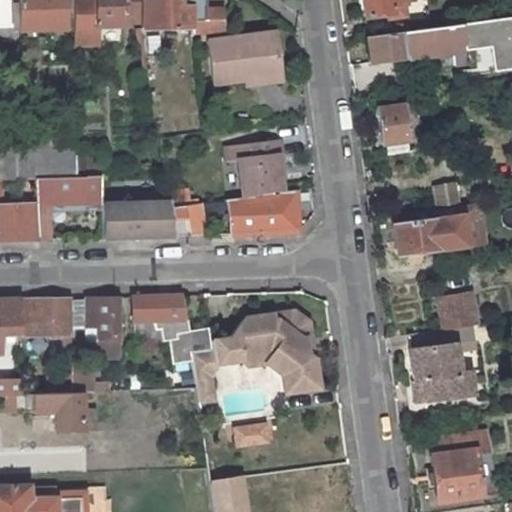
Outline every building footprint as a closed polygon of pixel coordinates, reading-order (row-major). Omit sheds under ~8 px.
[(12,0),(0,0),(0,27),(13,27),(12,0)] [(17,0),(18,31),(54,29),(63,29),(63,3),(72,3),(71,0),(17,0)] [(71,0),(72,3),(72,39),(72,46),(96,45),(96,28),(122,26),(122,24),(139,23),(137,0),(71,0)] [(180,0),(141,0),(141,28),(189,27),(189,35),(221,34),(220,7),(190,8),(181,8),(180,0)] [(359,0),(360,7),(363,9),(364,15),(393,11),(392,6),(405,4),(405,1),(404,0),(359,0)] [(63,29),(54,29),(54,40),(72,39),(72,3),(63,3),(63,29)] [(394,17),(407,15),(405,4),(392,6),(393,11),(394,17)] [(462,48),(459,24),(366,38),(369,64),(451,53),(453,65),(485,61),(483,45),(462,48)] [(243,76),(278,71),(273,32),(206,42),(211,84),(244,79),(243,76)] [(245,85),(279,80),(278,71),(243,76),(244,79),(245,85)] [(402,100),(402,105),(375,108),(380,145),(385,144),(406,141),(406,140),(418,139),(413,103),(407,104),(407,100),(402,100)] [(24,125),(1,126),(2,131),(4,179),(26,179),(25,148),(25,138),(24,125)] [(25,138),(25,148),(74,147),(73,137),(25,138)] [(273,141),(224,147),(226,162),(236,161),(241,197),(280,192),(278,178),(275,156),(273,141)] [(407,152),(406,141),(385,144),(386,155),(407,152)] [(26,179),(33,179),(74,177),(74,161),(74,147),(25,148),(26,179)] [(74,161),(74,177),(93,177),(93,166),(92,160),(74,161)] [(100,176),(103,176),(103,166),(93,166),(93,177),(100,176)] [(74,177),(33,179),(36,206),(37,237),(38,241),(51,240),(49,212),(49,204),(100,202),(101,202),(100,176),(93,177),(74,177)] [(455,185),(434,188),(437,205),(457,202),(455,185)] [(190,205),(187,190),(167,193),(169,208),(190,205)] [(241,197),(226,200),(230,235),(297,231),(296,213),(296,201),(295,190),(280,192),(241,197)] [(101,210),(102,239),(172,236),(170,222),(168,209),(167,202),(129,203),(129,198),(122,198),(123,204),(100,204),(101,210)] [(100,202),(49,204),(49,212),(101,210),(100,204),(100,202)] [(477,203),(459,206),(465,246),(482,243),(477,203)] [(170,222),(184,220),(187,236),(203,235),(199,204),(190,205),(169,208),(168,209),(170,222)] [(36,206),(0,207),(0,242),(32,241),(32,238),(37,237),(36,206)] [(459,206),(390,215),(396,255),(465,246),(459,206)] [(184,220),(170,222),(172,236),(187,236),(184,220)] [(470,293),(437,298),(443,330),(470,326),(475,325),(470,293)] [(181,296),(131,297),(132,322),(185,320),(181,296)] [(120,298),(87,299),(87,309),(84,309),(83,326),(97,326),(97,357),(119,357),(120,298)] [(20,334),(20,337),(61,336),(62,349),(69,348),(69,336),(70,336),(70,327),(70,299),(20,301),(20,334)] [(87,299),(70,299),(70,327),(83,326),(84,309),(87,309),(87,299)] [(20,301),(0,301),(0,334),(20,334),(20,301)] [(229,338),(210,341),(211,350),(190,353),(195,387),(197,402),(206,401),(205,396),(212,395),(209,378),(215,370),(214,364),(239,360),(244,366),(264,363),(280,375),(283,393),(316,388),(313,358),(308,354),(306,338),(309,332),(308,322),(294,311),(244,318),(229,338)] [(473,349),(470,326),(443,330),(406,335),(413,381),(423,380),(426,401),(472,394),(468,372),(459,373),(455,352),(473,349)] [(50,373),(21,373),(21,385),(21,395),(70,393),(70,363),(49,364),(50,373)] [(87,363),(70,363),(70,393),(79,393),(87,393),(87,363)] [(186,367),(169,369),(170,384),(187,382),(186,367)] [(416,402),(426,401),(423,380),(413,381),(416,402)] [(13,385),(4,385),(4,396),(13,395),(13,385)] [(195,387),(175,388),(180,423),(200,420),(197,402),(195,387)] [(21,395),(14,395),(15,409),(33,408),(33,412),(49,411),(55,411),(55,417),(55,431),(93,430),(92,410),(80,410),(79,393),(70,393),(21,395)] [(231,449),(267,446),(265,424),(229,426),(231,449)] [(430,456),(436,502),(480,497),(474,455),(487,454),(484,433),(430,440),(432,455),(430,456)] [(95,440),(75,440),(76,469),(96,469),(95,440)] [(245,511),(240,478),(208,483),(212,511),(245,511)] [(52,498),(26,499),(25,487),(0,488),(0,511),(83,511),(83,491),(51,493),(52,498)]
